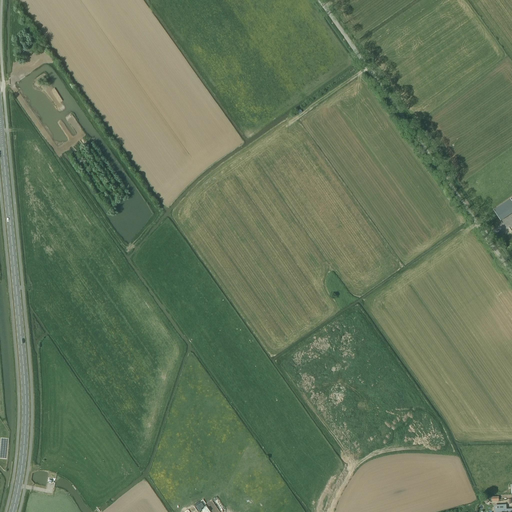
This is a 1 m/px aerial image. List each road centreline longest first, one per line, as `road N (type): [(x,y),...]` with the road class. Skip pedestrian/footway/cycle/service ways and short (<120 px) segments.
road 1 (primary): [(13,511),(26,390),(1,131)]
road 2 (unclassified): [(511,273),(320,0)]
